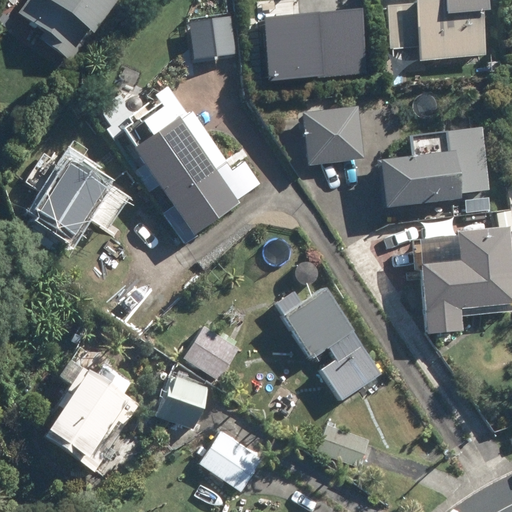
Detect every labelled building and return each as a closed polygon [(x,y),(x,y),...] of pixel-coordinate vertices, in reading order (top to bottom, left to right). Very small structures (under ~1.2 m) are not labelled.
[(69,61),(112,0),(25,0),(17,12),(43,31),(37,39),(69,61)] [(452,0),(414,0),(415,2),(387,4),(390,48),(417,45),(418,59),(484,54),(481,1),(453,3),(452,0)] [(298,99),(269,100),(269,116),(299,115),(298,99)] [(359,106),(301,112),(307,163),(364,157),(359,106)] [(133,148),(191,232),(235,202),(210,166),(222,158),(188,109),(133,148)] [(88,171),(93,164),(66,146),(25,210),(69,237),(83,214),(90,219),(111,186),(88,171)] [(453,148),(377,157),(382,205),(458,197),(453,148)] [(153,204),(144,191),(135,198),(144,211),(153,204)] [(504,195),(458,200),(460,217),(506,212),(504,195)] [(439,220),(407,224),(409,243),(441,240),(439,220)] [(419,261),(426,332),(461,329),(459,306),(511,301),(511,277),(509,244),(457,249),(459,258),(419,261)] [(323,288),(282,315),(310,358),(326,347),(334,359),(318,369),(338,399),(379,372),(323,288)] [(116,300),(107,308),(112,314),(122,306),(116,300)] [(239,348),(234,345),(237,341),(227,335),(224,339),(202,326),(182,356),(218,380),(239,348)] [(41,434),(85,464),(131,398),(87,367),(41,434)] [(154,416),(191,428),(205,389),(168,377),(154,416)] [(9,378),(0,383),(6,391),(14,384),(9,378)] [(315,451),(358,467),(368,441),(325,425),(315,451)] [(232,486),(240,491),(261,460),(219,432),(198,463),(211,472),(202,485),(224,498),(232,486)]
